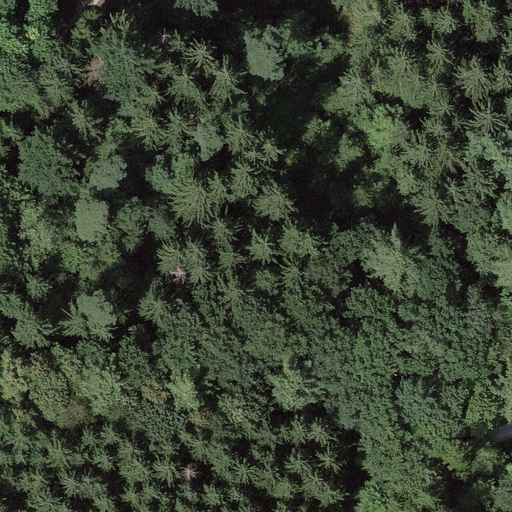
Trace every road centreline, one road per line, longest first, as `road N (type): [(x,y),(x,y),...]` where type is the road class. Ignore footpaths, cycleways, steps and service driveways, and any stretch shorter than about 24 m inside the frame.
road 1 (track): [(367,511),(415,471),(511,426)]
road 2 (track): [(76,0),(0,147)]
